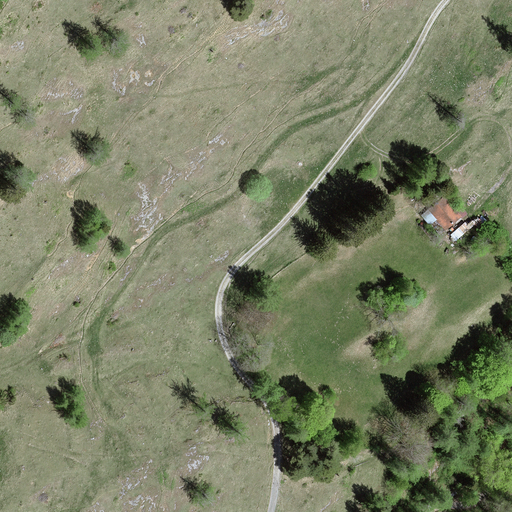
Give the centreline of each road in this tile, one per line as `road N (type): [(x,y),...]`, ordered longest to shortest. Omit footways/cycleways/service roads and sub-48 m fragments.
road 1 (track): [(450,0),(398,84),(230,278),(219,307),(224,346),(276,433),(270,511)]
road 2 (track): [(430,511),(498,490),(511,430)]
